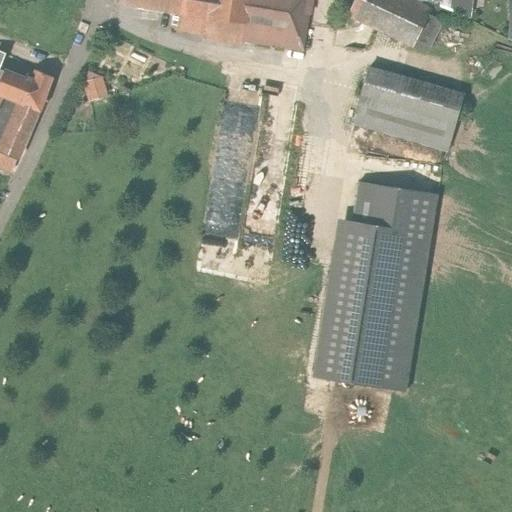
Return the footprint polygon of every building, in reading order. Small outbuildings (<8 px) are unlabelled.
[(117,0),(117,2),(180,13),(176,29),(302,51),(310,0),(117,0)] [(410,0),(354,0),(347,15),(413,46),(430,10),(410,0)] [(451,10),(452,0),(439,0),(439,2),(439,5),(451,10)] [(468,18),(470,1),(461,0),(452,0),(451,10),(468,18)] [(0,105),(3,97),(21,104),(33,79),(33,78),(26,76),(25,79),(4,71),(0,69),(0,68),(6,53),(0,50),(0,105)] [(447,152),(463,95),(368,67),(352,124),(447,152)] [(33,78),(33,79),(21,104),(38,110),(51,76),(36,70),(33,78)] [(20,106),(4,100),(0,109),(0,170),(10,174),(16,159),(16,160),(17,158),(16,158),(22,145),(23,145),(38,110),(21,104),(20,106)] [(327,379),(405,392),(437,194),(359,182),(327,379)]
